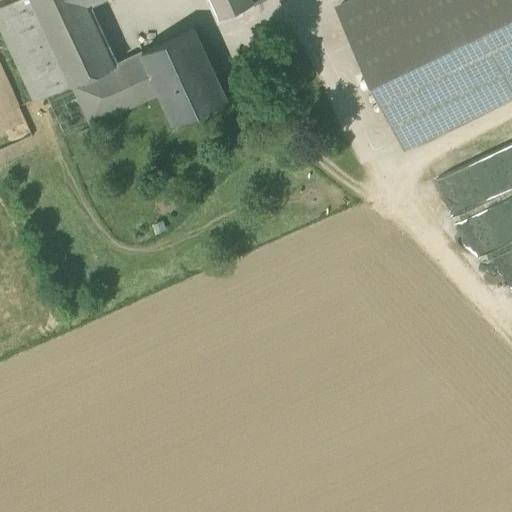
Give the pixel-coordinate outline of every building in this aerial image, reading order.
[(0,27),(34,102),(73,86),(32,0),(15,0),(0,7),(0,27)] [(32,0),(73,86),(115,65),(87,4),(95,0),(32,0)] [(212,0),(221,18),(244,7),(254,2),(252,0),(212,0)] [(511,93),(511,0),(356,0),(340,8),(406,145),(511,93)] [(262,17),(254,2),(244,7),(251,23),(262,17)] [(161,93),(175,122),(226,98),(193,29),(142,53),(161,93)] [(142,53),(115,65),(73,86),(91,125),(161,93),(142,53)] [(0,147),(33,134),(0,56),(0,147)]
